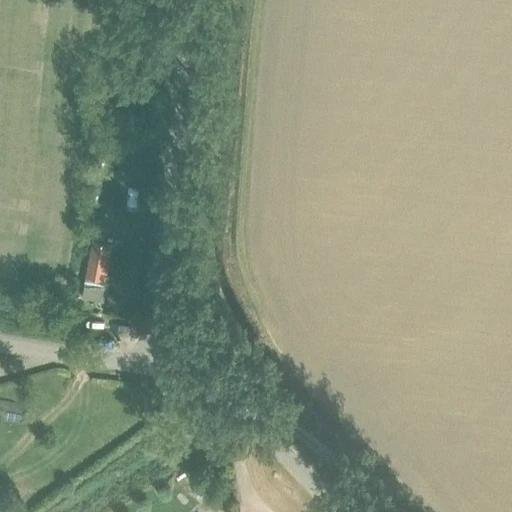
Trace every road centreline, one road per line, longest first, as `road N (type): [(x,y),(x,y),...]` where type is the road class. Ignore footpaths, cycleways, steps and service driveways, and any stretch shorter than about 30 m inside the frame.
road 1 (unclassified): [(185,358),(162,290),(181,0)]
road 2 (unclassified): [(339,511),(185,358)]
road 3 (unclassified): [(185,358),(123,362),(0,343)]
